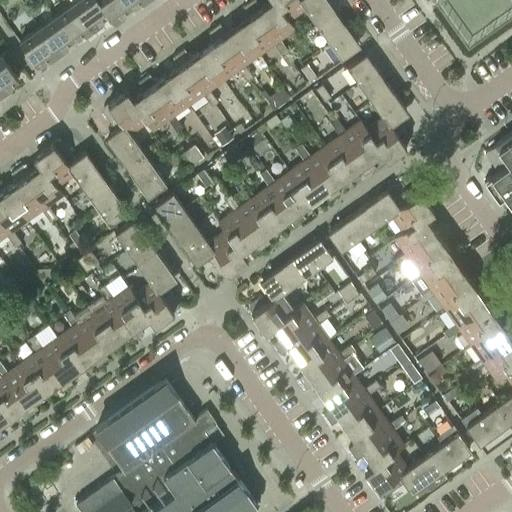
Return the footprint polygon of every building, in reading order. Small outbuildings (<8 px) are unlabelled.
[(71,0),(72,1),(93,30),(101,24),(98,19),(107,13),(98,0),(71,0)] [(129,6),(125,0),(98,0),(107,13),(115,24),(124,17),(120,12),(129,6)] [(249,0),(242,5),(246,10),(253,11),(255,10),(276,40),(279,37),(294,26),(288,18),(287,19),(273,0),(267,0),(264,3),(257,2),(256,0),(249,0)] [(273,0),(287,19),(288,18),(304,7),(304,6),(305,6),(300,0),(273,0)] [(300,0),(305,6),(304,6),(304,7),(319,27),(338,14),(328,0),(300,0)] [(72,1),(55,14),(72,38),(81,31),(84,36),(93,30),(72,1)] [(245,16),(237,22),(258,52),(273,42),(281,54),(288,50),(279,37),(276,40),(255,10),(253,11),(246,10),(245,16)] [(55,14),(37,27),(58,55),(66,49),(63,45),(72,38),(55,14)] [(359,43),(338,14),(319,27),(340,57),(359,43)] [(207,30),(211,35),(218,36),(219,35),(241,65),(244,63),(258,52),(237,22),(229,28),(222,27),(219,22),(207,30)] [(37,27),(19,40),(36,64),(46,57),(49,61),(58,55),(37,27)] [(210,41),(201,47),(223,78),(237,67),(246,79),(253,75),(244,63),(241,65),(219,35),(218,36),(211,35),(210,41)] [(9,47),(0,53),(0,91),(3,95),(11,89),(8,84),(17,77),(10,67),(19,61),(9,47)] [(172,56),(175,60),(182,62),(184,60),(205,90),(208,88),(223,78),(201,47),(193,53),(187,52),(183,47),(172,56)] [(346,65),(367,95),(386,81),(365,51),(346,65)] [(174,67),(166,73),(188,103),(202,92),(211,105),(217,100),(208,88),(205,90),(184,60),(182,62),(175,60),(174,67)] [(315,75),(306,62),(300,67),(309,79),(315,75)] [(148,73),(137,81),(140,86),(147,87),(149,86),(150,84),(152,77),(148,73)] [(158,78),(152,77),(150,84),(149,86),(170,115),(173,113),(188,103),(166,73),(158,78)] [(408,111),(386,81),(367,95),(382,115),(382,116),(383,115),(397,134),(404,129),(397,119),(408,111)] [(315,87),(324,100),(330,96),(321,83),(315,87)] [(147,87),(140,86),(139,92),(132,97),(131,98),(146,119),(145,120),(151,129),(167,118),(176,130),(182,125),(173,113),(170,115),(149,86),(147,87)] [(283,88),(279,91),(284,99),(289,96),(283,88)] [(102,110),(107,118),(115,113),(128,131),(129,131),(145,120),(146,119),(131,98),(132,97),(126,89),(103,105),(102,110)] [(128,131),(115,113),(107,118),(115,128),(104,136),(125,165),(144,152),(129,131),(128,131)] [(287,114),(279,119),(285,127),(293,122),(287,114)] [(397,134),(383,115),(382,116),(382,115),(366,127),(365,127),(381,149),(380,150),(386,158),(409,142),(410,137),(404,129),(397,134)] [(363,161),(341,131),(345,129),(336,117),(329,121),(338,134),(324,144),(345,174),(354,169),(360,170),(361,162),(363,161)] [(360,118),(345,129),(341,131),(363,161),(361,162),(360,170),(363,174),(375,166),(371,161),(373,155),(380,150),(381,149),(365,127),(366,127),(360,118)] [(224,126),(214,133),(222,144),(232,137),(228,131),(224,126)] [(503,195),(511,206),(511,130),(484,150),(498,170),(483,180),(497,199),(503,195)] [(33,155),(39,163),(40,163),(55,185),(56,184),(72,172),(73,171),(59,152),(67,147),(61,139),(56,138),(33,155)] [(203,155),(194,142),(181,151),(190,164),(203,155)] [(306,157),(309,154),(301,142),(297,144),(294,147),(303,159),(288,169),(310,200),(319,194),(325,195),(326,187),(328,186),(306,157)] [(324,144),(309,154),(306,157),(328,186),(326,187),(325,195),(328,199),(340,191),(336,187),(337,180),(345,174),(324,144)] [(74,157),(67,147),(59,152),(73,171),(72,172),(87,193),(106,179),(84,150),(74,157)] [(144,152),(125,165),(147,195),(165,182),(144,152)] [(10,171),(14,176),(21,177),(22,176),(44,206),(47,203),(62,192),(56,184),(55,185),(40,163),(39,163),(31,169),(25,167),(22,163),(10,171)] [(196,172),(205,185),(211,180),(202,167),(196,172)] [(271,182),(274,180),(265,167),(259,172),(268,184),(253,195),(275,225),(283,219),(289,220),(291,213),(292,212),(271,182)] [(288,169),(274,180),(271,182),(292,212),(291,213),(289,220),(293,225),(304,217),(301,212),(302,205),(310,200),(288,169)] [(13,182),(4,188),(26,218),(41,208),(49,220),(56,216),(47,203),(44,206),(22,176),(21,177),(14,176),(13,182)] [(127,209),(106,179),(87,193),(108,223),(127,209)] [(411,186),(404,191),(409,199),(398,206),(390,212),(391,213),(390,213),(401,229),(402,230),(424,215),(425,215),(433,209),(417,186),(411,186)] [(0,218),(9,231),(12,228),(26,218),(4,188),(0,191),(0,218)] [(386,188),(356,209),(369,228),(390,213),(391,213),(390,212),(398,206),(409,199),(404,191),(394,198),(386,188)] [(152,203),(174,233),(193,220),(171,190),(152,203)] [(257,237),(236,207),(239,205),(230,193),(224,197),(232,209),(217,220),(223,229),(224,228),(240,250),(241,249),(248,244),(254,245),(255,238),(257,237)] [(275,225),(253,195),(239,205),(236,207),(257,237),(255,238),(254,245),(258,250),(269,242),(266,237),(267,231),(275,225)] [(340,249),(369,228),(356,209),(326,230),(340,249)] [(402,230),(401,229),(393,235),(404,250),(392,259),(396,266),(409,257),(406,254),(436,232),(435,231),(436,224),(430,223),(425,215),(424,215),(402,230)] [(114,231),(135,261),(154,247),(133,217),(114,231)] [(0,236),(5,233),(14,245),(21,241),(12,228),(9,231),(0,218),(0,236)] [(193,220),(174,233),(195,263),(206,256),(213,265),(220,260),(207,241),(208,241),(207,240),(193,220)] [(406,254),(409,257),(419,271),(449,250),(443,242),(444,235),(449,232),(441,220),(436,224),(435,231),(436,232),(406,254)] [(83,241),(74,228),(68,233),(77,245),(83,241)] [(224,228),(223,229),(207,240),(208,241),(207,241),(220,260),(213,265),(218,273),(224,274),(247,258),(241,249),(240,250),(224,228)] [(318,236),(288,257),(302,276),(332,255),(318,236)] [(176,277),(154,247),(135,261),(150,281),(151,281),(165,300),(172,295),(165,285),(176,277)] [(76,258),(85,270),(98,261),(89,249),(76,258)] [(449,250),(419,271),(429,285),(417,294),(421,301),(434,292),(431,289),(461,268),(460,266),(461,259),(455,258),(449,250)] [(431,289),(434,292),(444,306),(474,285),(469,277),(470,270),(474,267),(466,256),(461,259),(460,266),(461,268),(431,289)] [(266,289),(256,297),(261,304),(280,291),(281,291),(302,276),(288,257),(259,279),(266,289)] [(370,265),(358,274),(362,281),(375,272),(370,265)] [(341,295),(354,286),(350,280),(337,289),(341,295)] [(18,281),(8,288),(13,293),(22,287),(18,281)] [(151,281),(150,281),(134,293),(133,293),(149,315),(148,316),(154,324),(177,308),(178,302),(172,295),(165,300),(151,281)] [(131,327),(109,297),(113,295),(104,283),(97,287),(101,293),(87,303),(113,340),(121,334),(128,336),(129,328),(131,327)] [(128,284),(113,295),(109,297),(131,327),(132,326),(139,327),(140,321),(148,316),(149,315),(133,293),(134,293),(128,284)] [(474,285),(444,306),(455,321),(442,330),(447,336),(459,327),(457,324),(487,303),(485,302),(487,294),(480,293),(474,285)] [(346,301),(358,292),(354,286),(341,295),(346,301)] [(261,304),(256,297),(248,302),(248,307),(264,330),(272,324),(272,323),(293,308),(293,307),(281,291),(280,291),(261,304)] [(457,324),(459,327),(469,342),(500,320),(494,312),(495,306),(500,303),(491,291),(487,294),(485,302),(487,303),(457,324)] [(23,293),(15,299),(20,306),(29,301),(23,293)] [(272,323),(272,324),(277,331),(277,338),(284,339),(285,341),(314,320),(317,323),(329,314),(324,308),(312,316),(301,301),(293,307),(293,308),(272,323)] [(113,340),(87,303),(73,314),(77,320),(74,322),(95,352),(94,353),(93,361),(96,365),(108,357),(104,352),(105,346),(113,340)] [(95,352),(74,322),(77,320),(73,314),(69,308),(62,312),(71,325),(57,335),(78,365),(86,360),(93,361),(94,353),(95,352)] [(314,320),(285,341),(286,342),(285,349),(291,351),(297,359),(327,337),(317,323),(314,320)] [(500,320),(469,342),(480,356),(467,365),(472,371),(484,363),(482,359),(511,338),(511,337),(511,330),(506,329),(500,320)] [(378,347),(394,340),(387,324),(371,331),(378,347)] [(129,328),(128,336),(131,340),(137,336),(143,332),(139,327),(132,326),(131,327),(129,328)] [(511,338),(482,359),(484,363),(495,378),(504,372),(503,371),(511,364),(511,329),(511,330),(511,337),(511,338)] [(36,350),(21,360),(43,391),(51,385),(58,386),(59,378),(60,377),(39,348),(42,345),(33,333),(27,338),(36,350)] [(57,335),(42,345),(39,348),(60,377),(59,378),(58,386),(61,390),(72,382),(69,377),(70,371),(78,365),(57,335)] [(327,337),(297,359),(303,367),(302,373),(309,374),(310,376),(339,355),(342,358),(354,349),(350,343),(337,352),(327,337)] [(277,338),(272,341),(280,353),(285,349),(286,342),(285,341),(284,339),(277,338)] [(339,355),(310,376),(309,374),(302,373),(297,376),(305,388),(310,385),(316,386),(322,394),(352,372),(342,358),(339,355)] [(21,360),(7,371),(4,373),(25,403),(23,404),(22,411),(25,416),(37,408),(34,403),(35,397),(43,391),(21,360)] [(25,403),(4,373),(7,371),(0,361),(0,405),(8,416),(16,410),(22,411),(23,404),(25,403)] [(511,364),(503,371),(504,372),(511,383),(511,364)] [(352,372),(322,394),(328,402),(327,408),(334,410),(335,411),(365,390),(367,393),(380,384),(375,378),(363,387),(352,372)] [(95,427),(123,467),(115,472),(119,477),(140,507),(148,502),(149,503),(183,478),(178,470),(190,462),(187,458),(211,440),(204,429),(215,421),(206,408),(193,417),(165,377),(95,427)] [(455,384),(442,393),(447,399),(460,390),(455,384)] [(334,410),(327,408),(322,412),(330,424),(335,420),(342,421),(347,429),(378,408),(367,393),(365,390),(335,411),(334,410)] [(511,390),(495,403),(508,422),(511,418),(511,390)] [(426,414),(439,405),(434,398),(422,407),(426,414)] [(478,443),(508,422),(495,403),(481,413),(476,406),(460,417),(478,443)] [(378,408),(347,429),(353,437),(352,444),(359,444),(360,446),(390,425),(392,429),(405,420),(400,413),(388,422),(378,408)] [(440,470),(470,449),(452,423),(435,435),(440,441),(427,451),(440,470)] [(359,444),(352,444),(347,447),(356,459),(360,455),(367,456),(372,463),(372,464),(394,449),(395,450),(403,444),(392,429),(390,425),(360,446),(359,444)] [(79,454),(92,445),(86,436),(73,446),(79,454)] [(140,507),(119,477),(115,472),(75,501),(82,511),(243,511),(256,503),(237,476),(240,474),(236,469),(233,471),(211,440),(187,458),(190,462),(178,470),(183,478),(149,503),(148,502),(140,507)] [(394,449),(372,464),(372,463),(363,469),(380,493),(385,494),(393,488),(388,481),(406,467),(406,466),(395,450),(394,449)] [(427,451),(406,466),(406,467),(388,481),(393,488),(403,481),(410,491),(440,470),(427,451)] [(293,480),(297,486),(302,482),(298,477),(293,480)]
